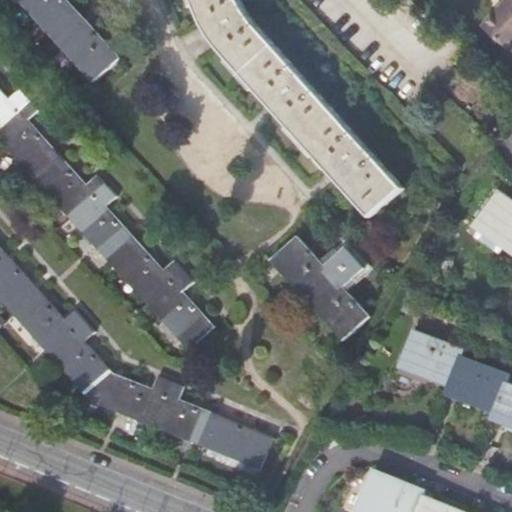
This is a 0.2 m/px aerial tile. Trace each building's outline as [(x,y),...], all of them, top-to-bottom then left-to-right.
[(58,43),(61,41),(96,80),(119,60),(65,0),(24,0),(54,32),(51,35),(58,43)] [(221,53),(370,218),(403,189),(255,26),(245,11),(240,0),(193,0),(203,24),(221,53)] [(509,51),(511,47),(511,0),(506,0),(482,28),(509,51)] [(182,345),(188,352),(213,330),(181,293),(192,283),(173,263),(162,273),(104,209),(115,198),(96,177),(85,186),(27,122),(38,112),(18,91),(8,100),(0,91),(0,136),(30,170),(27,173),(34,181),(36,179),(108,257),(105,259),(111,266),(114,264),(185,342),(182,345)] [(511,202),(500,194),(475,230),(511,254),(511,202)] [(275,260),(347,340),(369,319),(343,289),(364,271),(346,250),(324,269),(298,239),(275,260)] [(215,448),(262,468),(273,440),(179,402),(185,389),(158,378),(152,391),(113,374),(85,343),(95,334),(76,313),(66,322),(0,249),(0,294),(12,307),(9,309),(15,316),(18,314),(98,400),(204,444),(203,447),(213,452),(215,448)] [(511,386),(508,384),(511,377),(462,358),(464,352),(416,332),(401,369),(450,388),(447,396),(495,415),(492,421),(511,428),(511,386)] [(464,511),(427,497),(428,494),(376,472),(359,511),(464,511)]
